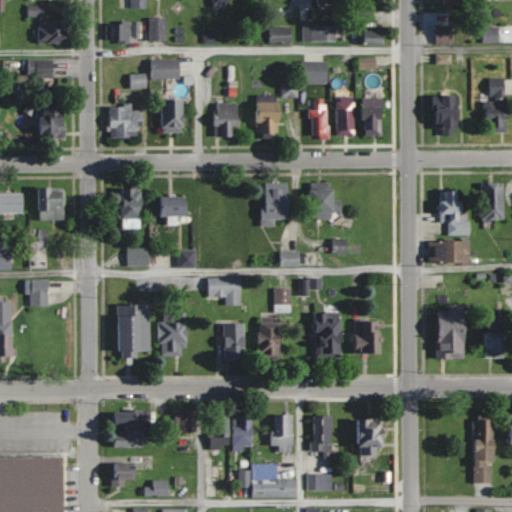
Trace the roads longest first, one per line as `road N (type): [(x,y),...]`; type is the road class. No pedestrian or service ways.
road 1 (residential): [(511,156),(0,160)]
road 2 (residential): [(511,385),(0,388)]
road 3 (residential): [(411,511),(408,0)]
road 4 (residential): [(91,511),(89,0)]
